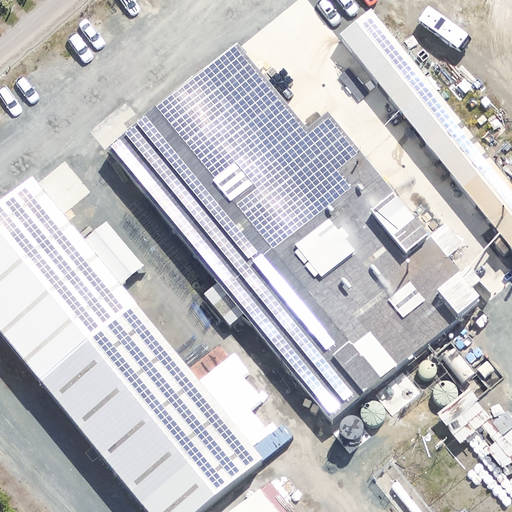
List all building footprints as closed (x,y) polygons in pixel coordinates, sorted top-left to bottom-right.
[(340,33),(511,250),(511,186),(371,8),(340,33)] [(479,310),(327,125),(302,145),(232,60),(109,161),(331,432),(479,310)] [(211,511),(263,469),(198,391),(231,364),(219,350),(186,377),(117,293),(144,272),(107,228),(81,249),(35,194),(0,222),(0,340),(141,511),(211,511)] [(511,415),(507,409),(492,420),(470,390),(440,412),(463,443),(478,432),(505,470),(511,464),(511,415)] [(272,511),(260,497),(241,511),(272,511)]
